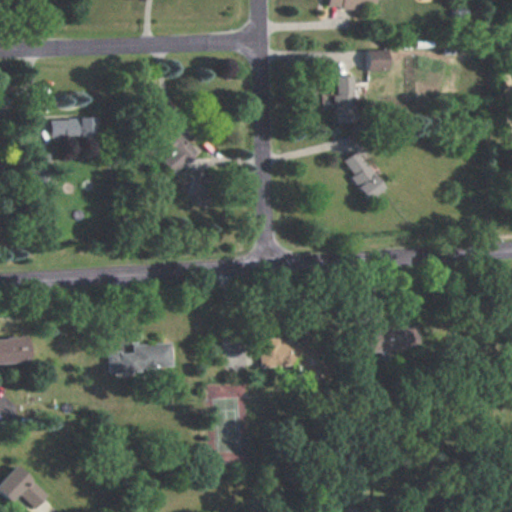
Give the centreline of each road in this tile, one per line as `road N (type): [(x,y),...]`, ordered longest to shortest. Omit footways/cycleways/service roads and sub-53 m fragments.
road 1 (residential): [(511,247),(0,277)]
road 2 (residential): [(264,37),(0,47)]
road 3 (residential): [(268,262),(262,0)]
